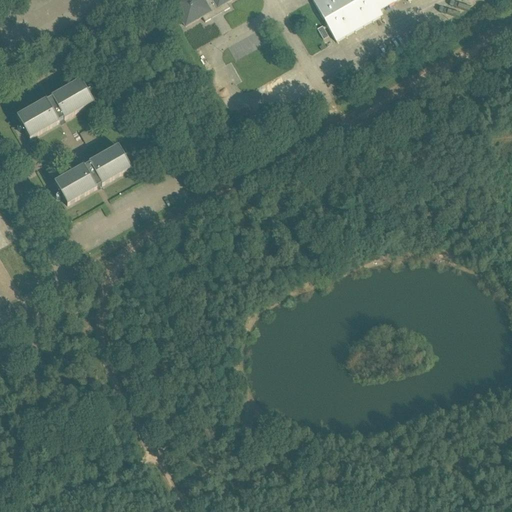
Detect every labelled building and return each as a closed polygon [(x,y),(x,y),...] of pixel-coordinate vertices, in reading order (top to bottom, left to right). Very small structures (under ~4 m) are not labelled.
[(173,0),(170,2),(185,28),(202,18),(205,23),(210,20),(212,19),(213,15),(218,12),(222,13),(224,12),(230,9),(227,4),(233,0),(173,0)] [(312,0),(312,1),(323,21),(324,20),(326,23),(325,23),(325,24),(327,27),(336,43),(383,17),(379,11),(399,0),(406,0),(408,3),(412,0),(312,0)] [(322,28),(317,31),(323,41),(328,38),(322,28)] [(46,102),(17,119),(30,142),(94,105),(81,83),(51,99),(52,100),(47,103),(46,102)] [(343,90),(336,94),(338,99),(345,95),(343,90)] [(86,123),(76,128),(81,137),(91,131),(86,123)] [(118,148),(54,185),(67,207),(97,190),(96,190),(101,187),(102,188),(131,171),(118,148)]
